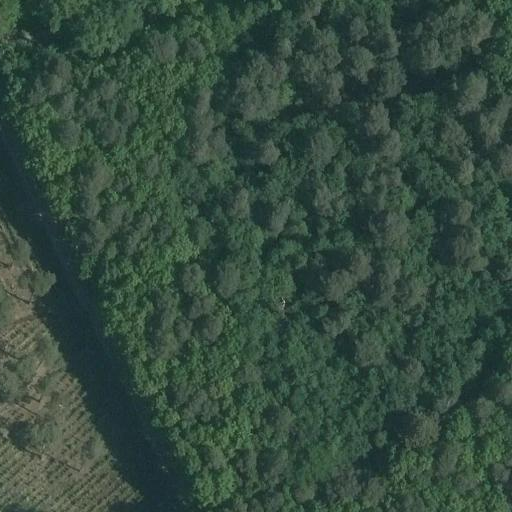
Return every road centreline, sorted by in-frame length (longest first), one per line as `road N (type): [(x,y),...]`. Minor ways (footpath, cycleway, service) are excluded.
road 1 (track): [(188,511),(0,117)]
road 2 (unclassified): [(203,0),(0,48)]
